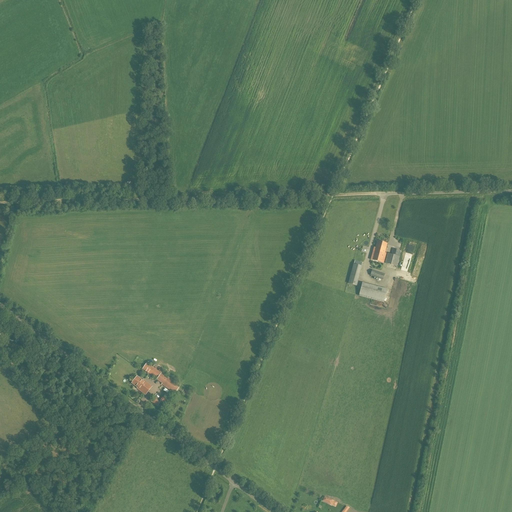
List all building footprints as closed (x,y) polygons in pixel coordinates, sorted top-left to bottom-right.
[(381,256),(384,256),(387,244),(377,241),(375,248),(374,247),(373,251),(379,253),(378,254),(380,254),(380,255),(381,255),(381,256)] [(397,267),(401,251),(397,250),(395,255),(387,253),(385,263),(397,267)] [(383,258),(384,256),(381,256),(381,255),(380,255),(380,254),(378,254),(379,253),(373,251),(371,260),(383,263),(384,258),(383,258)] [(357,286),(362,266),(353,264),(348,284),(357,286)] [(383,280),(385,274),(372,270),(370,276),(383,280)] [(383,301),(387,290),(362,283),(359,294),(383,301)] [(175,393),(180,386),(167,377),(139,357),(134,364),(163,383),(162,385),(175,393)] [(143,381),(137,377),(132,384),(137,388),(145,395),(152,387),(143,380),(143,381)] [(166,405),(171,398),(165,394),(160,400),(166,405)] [(162,410),(165,406),(155,398),(152,402),(162,410)]
